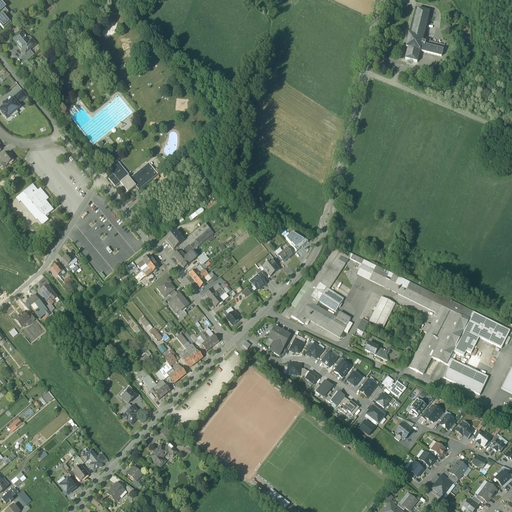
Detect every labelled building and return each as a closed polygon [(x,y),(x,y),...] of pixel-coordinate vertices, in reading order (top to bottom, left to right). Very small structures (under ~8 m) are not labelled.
[(10,23),(3,14),(0,16),(0,13),(5,9),(6,8),(0,1),(0,23),(1,24),(4,27),(10,23)] [(5,9),(0,13),(0,16),(3,14),(10,23),(4,27),(1,24),(0,25),(4,29),(11,23),(3,13),(5,12),(6,11),(5,9)] [(417,10),(405,60),(417,63),(420,52),(421,45),(423,39),(429,13),(417,10)] [(26,37),(22,32),(14,39),(21,49),(25,54),(30,50),(36,45),(32,40),(32,41),(30,42),(28,40),(26,39),(26,38),(27,38),(26,37)] [(444,44),(423,39),(421,45),(443,51),(444,44)] [(443,51),(421,45),(420,52),(441,57),(443,51)] [(25,54),(18,59),(22,65),(34,55),(30,50),(25,54)] [(21,91),(13,99),(18,104),(26,97),(21,91)] [(18,104),(13,99),(9,102),(8,101),(2,106),(3,107),(0,109),(0,112),(6,120),(21,108),(18,104)] [(15,160),(9,153),(2,159),(5,163),(1,166),(3,169),(7,166),(15,160)] [(121,166),(119,163),(109,170),(113,175),(119,183),(127,177),(120,167),(121,166)] [(149,165),(130,180),(135,187),(138,191),(157,175),(149,165)] [(119,183),(113,175),(108,179),(115,188),(120,184),(119,183)] [(127,177),(119,183),(120,184),(128,193),(135,187),(130,180),(127,177)] [(37,191),(32,185),(16,199),(19,203),(21,201),(31,213),(33,211),(39,218),(38,219),(43,225),(42,226),(49,221),(45,217),(53,211),(46,201),(48,199),(40,189),(37,191)] [(202,208),(189,217),(191,220),(204,211),(202,208)] [(391,236),(358,223),(353,235),(387,248),(391,236)] [(205,224),(191,236),(195,241),(210,229),(205,224)] [(195,241),(190,246),(189,245),(188,246),(183,250),(187,256),(191,252),(193,251),(214,234),(210,229),(195,241)] [(176,232),(165,241),(173,251),(184,242),(176,232)] [(292,248),(296,252),(308,243),(298,236),(293,233),(286,239),(292,248)] [(191,236),(184,241),(188,246),(189,245),(190,246),(195,241),(191,236)] [(184,242),(173,251),(175,253),(179,250),(180,252),(182,250),(183,250),(188,246),(184,241),(184,242)] [(286,250),(278,257),(283,263),(291,256),(286,250)] [(335,250),(314,281),(327,290),(328,291),(329,291),(349,259),(348,258),(335,250)] [(176,255),(173,257),(178,263),(185,258),(180,252),(176,255)] [(71,257),(69,254),(63,259),(64,261),(68,265),(68,266),(69,264),(74,260),(71,257)] [(376,267),(350,254),(348,258),(349,259),(362,266),(374,272),(376,267)] [(149,256),(142,262),(145,265),(147,268),(154,262),(149,256)] [(205,258),(200,262),(199,262),(202,265),(209,260),(206,257),(205,258)] [(188,261),(185,258),(178,263),(183,269),(190,264),(190,263),(188,261)] [(271,261),(262,268),(268,276),(270,278),(279,270),(271,261)] [(154,262),(147,268),(150,271),(152,274),(159,268),(154,262)] [(125,269),(129,273),(136,268),(132,263),(125,269)] [(71,266),(69,264),(68,266),(68,265),(65,267),(66,269),(69,272),(72,270),(75,267),(73,265),(71,266)] [(58,265),(52,269),(53,271),(52,272),(56,277),(58,276),(60,278),(63,276),(60,273),(63,271),(58,265)] [(374,272),(362,266),(357,275),(369,281),(374,272)] [(439,298),(376,267),(374,272),(369,281),(437,314),(443,300),(439,298)] [(261,272),(259,269),(255,272),(258,276),(259,275),(264,282),(267,280),(266,278),(261,272)] [(195,271),(189,276),(194,282),(201,277),(195,271)] [(264,282),(259,275),(258,276),(253,280),(254,281),(251,283),(251,284),(251,285),(252,287),(254,287),(257,291),(265,284),(264,282)] [(201,277),(194,282),(200,289),(206,284),(201,277)] [(170,283),(167,279),(157,288),(162,295),(164,294),(166,297),(169,295),(174,291),(174,290),(169,284),(170,283)] [(314,281),(291,317),(303,325),(307,319),(305,318),(314,305),(316,306),(319,302),(327,290),(314,281)] [(57,298),(47,286),(41,291),(42,293),(41,294),(47,301),(48,301),(52,305),(56,302),(54,300),(57,298)] [(249,288),(242,294),(245,298),(252,292),(249,288)] [(216,296),(211,290),(205,295),(210,301),(216,296)] [(344,300),(329,291),(328,291),(327,290),(319,302),(335,313),(344,300)] [(189,305),(180,295),(168,305),(176,314),(177,314),(178,316),(184,311),(183,310),(189,305)] [(45,309),(35,296),(24,305),(28,309),(30,307),(40,320),(46,315),(45,314),(47,312),(48,313),(45,309)] [(222,303),(216,296),(210,301),(216,308),(218,306),(222,303)] [(395,305),(381,298),(369,323),(383,330),(395,305)] [(445,299),(444,299),(443,300),(437,314),(431,326),(427,334),(409,368),(423,375),(432,358),(447,366),(449,360),(453,352),(468,322),(472,313),(445,299)] [(316,306),(314,305),(305,318),(307,319),(340,338),(344,332),(349,322),(350,320),(339,314),(336,319),(316,306)] [(228,317),(226,319),(232,326),(238,321),(235,316),(236,315),(235,313),(236,313),(235,312),(234,313),(230,308),(224,313),(228,317)] [(27,317),(24,313),(15,321),(21,328),(30,321),(27,317)] [(36,320),(31,313),(28,315),(27,317),(30,321),(32,323),(36,320)] [(510,331),(472,313),(468,322),(474,325),(470,333),(479,338),(501,349),(510,331)] [(143,317),(139,320),(150,331),(153,328),(143,317)] [(368,323),(362,320),(357,330),(363,333),(368,323)] [(352,324),(349,322),(344,332),(347,334),(352,324)] [(468,322),(453,352),(463,358),(466,352),(471,355),(479,338),(470,333),(474,325),(468,322)] [(289,336),(275,328),(270,339),(275,342),(270,350),(270,351),(269,351),(279,356),(289,336)] [(14,330),(10,333),(13,338),(18,335),(14,330)] [(213,336),(208,330),(205,333),(209,339),(213,336)] [(160,339),(155,333),(152,335),(157,342),(160,339)] [(209,339),(207,341),(212,347),(218,343),(217,341),(218,340),(216,338),(215,338),(213,336),(209,339)] [(187,343),(182,337),(180,339),(178,340),(183,346),(187,343)] [(205,343),(200,337),(197,340),(196,340),(197,340),(201,346),(205,343)] [(305,342),(297,337),(293,345),(289,351),(295,354),(295,353),(298,354),(305,342)] [(205,343),(201,346),(203,348),(202,349),(204,351),(205,350),(206,352),(212,347),(207,341),(205,343)] [(307,353),(313,345),(309,343),(304,351),(307,353)] [(378,348),(369,343),(365,351),(370,354),(373,356),(374,356),(378,348)] [(163,354),(167,350),(162,344),(157,348),(163,354)] [(322,351),(314,344),(313,345),(307,353),(306,355),(310,358),(311,357),(315,360),(322,351)] [(192,345),(186,350),(188,353),(191,357),(197,352),(192,345)] [(386,352),(378,348),(374,356),(382,360),(386,352)] [(154,355),(149,350),(145,354),(150,359),(154,355)] [(197,352),(191,357),(196,363),(202,358),(197,352)] [(322,361),(321,362),(329,369),(337,359),(329,353),(328,355),(322,361)] [(164,360),(167,363),(170,367),(176,362),(176,361),(174,358),(171,355),(164,360)] [(191,357),(184,362),(186,364),(185,364),(186,366),(187,365),(189,368),(196,363),(191,357)] [(488,379),(449,360),(447,366),(449,367),(443,379),(479,397),(488,379)] [(108,372),(114,367),(110,362),(104,366),(108,372)] [(350,369),(342,362),(338,367),(334,372),(342,379),(350,369)] [(301,365),(288,364),(287,374),(300,376),(301,369),(301,365)] [(149,376),(141,367),(136,372),(143,381),(149,376)] [(186,375),(179,367),(176,370),(177,371),(175,373),(180,379),(186,375)] [(511,368),(501,390),(511,396),(511,368)] [(168,377),(162,369),(159,372),(161,374),(166,379),(168,377)] [(319,378),(311,372),(305,378),(313,385),(319,378)] [(180,379),(175,373),(169,378),(174,384),(180,379)] [(361,379),(354,373),(351,376),(348,380),(347,382),(354,387),(355,386),(360,379),(361,379)] [(157,386),(149,376),(143,381),(151,391),(157,386)] [(382,384),(385,387),(390,379),(387,377),(382,384)] [(363,387),(368,381),(369,380),(366,378),(363,382),(361,385),(363,387)] [(360,379),(355,386),(358,389),(361,385),(363,382),(360,379)] [(394,382),(390,379),(385,387),(388,389),(387,389),(387,390),(398,399),(406,389),(396,382),(394,385),(392,384),(394,382)] [(368,381),(363,387),(360,392),(367,398),(376,387),(368,381)] [(162,382),(157,386),(160,390),(165,386),(162,382)] [(329,392),(332,388),(325,382),(320,387),(316,391),(316,392),(324,398),(329,392)] [(157,386),(151,391),(154,395),(160,390),(157,386)] [(170,392),(165,386),(160,390),(164,396),(170,392)] [(160,390),(154,395),(158,401),(164,396),(160,390)] [(130,391),(122,399),(128,404),(135,396),(130,391)] [(344,397),(337,392),(331,399),(329,402),(336,408),(338,405),(344,398),(344,397)] [(376,403),(384,408),(388,403),(390,401),(387,398),(382,395),(376,403)] [(396,402),(389,396),(387,398),(390,401),(388,403),(392,406),(396,402)] [(417,399),(410,408),(413,410),(419,401),(417,399)] [(340,408),(338,410),(350,419),(359,408),(350,401),(350,402),(346,407),(345,406),(343,410),(340,408)] [(413,410),(409,414),(416,418),(426,406),(419,401),(413,410)] [(129,404),(120,414),(123,417),(132,407),(129,404)] [(123,417),(122,417),(128,423),(128,422),(131,425),(136,420),(133,418),(138,412),(133,406),(132,407),(123,417)] [(372,406),(369,411),(382,421),(385,417),(384,416),(378,411),(372,406)] [(428,413),(424,418),(426,420),(427,420),(428,421),(429,420),(433,424),(437,419),(442,413),(437,409),(436,410),(432,408),(428,413)] [(378,425),(382,421),(369,411),(365,415),(372,421),(378,425)] [(440,425),(448,431),(449,430),(453,424),(455,422),(446,416),(442,423),(440,425)] [(22,423),(18,419),(8,428),(12,432),(22,423)] [(359,430),(368,437),(374,429),(370,426),(365,422),(359,430)] [(405,422),(403,425),(410,431),(414,426),(405,422)] [(474,432),(463,423),(460,427),(459,426),(458,429),(457,429),(458,429),(455,433),(462,438),(463,436),(468,440),(473,434),(472,434),(474,432)] [(401,438),(404,441),(412,432),(410,431),(403,425),(396,434),(397,435),(401,438)] [(169,432),(165,427),(160,432),(165,436),(169,432)] [(478,432),(473,439),(476,441),(482,434),(478,432)] [(476,441),(475,442),(477,443),(476,443),(479,446),(480,445),(483,448),(490,439),(483,433),(482,434),(476,441)] [(496,436),(491,444),(493,445),(497,441),(499,439),(496,436)] [(497,441),(493,445),(491,448),(494,450),(493,450),(496,453),(497,452),(499,454),(505,447),(502,445),(503,444),(500,442),(499,443),(497,441)] [(161,445),(151,455),(152,456),(150,459),(156,465),(157,465),(160,468),(166,462),(162,459),(168,452),(173,456),(177,452),(169,445),(169,444),(168,443),(167,443),(166,443),(166,444),(166,445),(167,445),(164,447),(161,445)] [(445,451),(436,444),(432,450),(431,450),(437,455),(440,457),(445,451)] [(437,455),(431,450),(432,450),(430,449),(428,452),(433,456),(435,457),(437,455)] [(91,451),(82,457),(86,462),(87,461),(90,465),(89,466),(94,471),(99,467),(98,465),(101,463),(97,458),(91,451)] [(424,453),(419,460),(420,461),(425,465),(429,467),(434,460),(432,458),(424,453)] [(485,462),(475,458),(472,464),(475,466),(482,470),(485,464),(486,462),(485,462)] [(461,464),(458,462),(454,468),(463,475),(467,469),(461,464)] [(470,467),(463,462),(461,464),(467,469),(468,470),(470,467)] [(417,466),(413,463),(407,471),(409,472),(416,477),(417,478),(423,470),(421,469),(417,466)] [(81,465),(72,472),(80,482),(89,475),(81,466),(81,465)] [(141,474),(134,467),(127,475),(134,481),(137,477),(138,478),(141,474)] [(510,471),(503,467),(501,469),(503,471),(507,476),(510,471)] [(463,475),(454,468),(449,474),(451,475),(458,480),(463,475)] [(507,476),(503,471),(494,479),(502,487),(510,479),(507,476)] [(416,477),(409,472),(407,474),(414,480),(416,477)] [(451,475),(449,478),(456,483),(458,480),(451,475)] [(448,491),(452,485),(447,480),(442,476),(437,483),(448,491)] [(77,484),(72,477),(68,479),(74,486),(77,484)] [(18,481),(14,485),(16,488),(22,482),(20,479),(18,481)] [(74,486),(68,479),(60,486),(67,495),(68,495),(76,489),(76,488),(74,486)] [(510,479),(502,487),(504,488),(511,481),(510,479)] [(266,491),(257,484),(254,482),(253,484),(255,486),(256,486),(265,493),(266,491)] [(443,497),(448,491),(437,483),(432,489),(437,493),(443,497)] [(116,484),(107,494),(116,502),(125,491),(116,484)] [(494,489),(488,484),(483,490),(492,497),(497,491),(494,489)] [(290,504),(271,490),(267,496),(285,510),(290,504)] [(492,497),(483,490),(478,496),(478,497),(484,502),(487,503),(492,497)] [(6,496),(5,497),(5,496),(2,499),(3,501),(3,503),(5,503),(6,504),(9,501),(11,502),(14,499),(12,498),(15,495),(11,491),(9,493),(9,494),(8,494),(7,494),(7,495),(6,496)] [(27,506),(32,501),(24,491),(18,496),(27,506)] [(410,496),(402,506),(405,509),(409,511),(417,502),(410,496)] [(475,498),(473,497),(472,499),(470,498),(468,501),(477,507),(481,502),(475,498)] [(394,504),(387,498),(384,502),(388,506),(390,504),(392,506),(394,504)] [(101,511),(104,507),(93,499),(91,502),(101,511)] [(468,501),(468,500),(462,509),(461,510),(463,511),(464,511),(465,511),(466,511),(473,511),(477,507),(468,501)]
